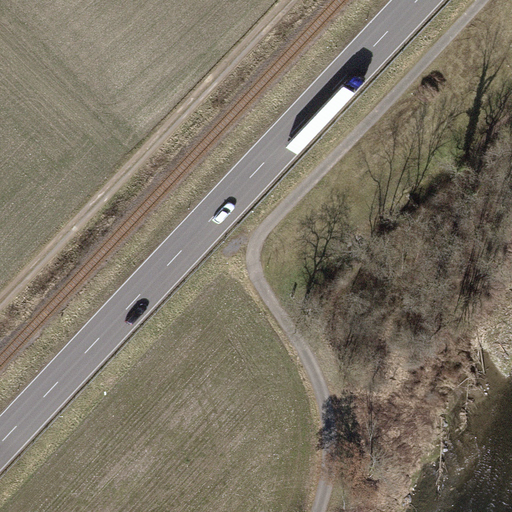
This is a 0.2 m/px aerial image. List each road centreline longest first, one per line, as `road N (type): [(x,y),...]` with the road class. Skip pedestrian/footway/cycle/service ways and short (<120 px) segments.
road 1 (primary): [(420,0),(0,445)]
road 2 (track): [(0,300),(285,0)]
